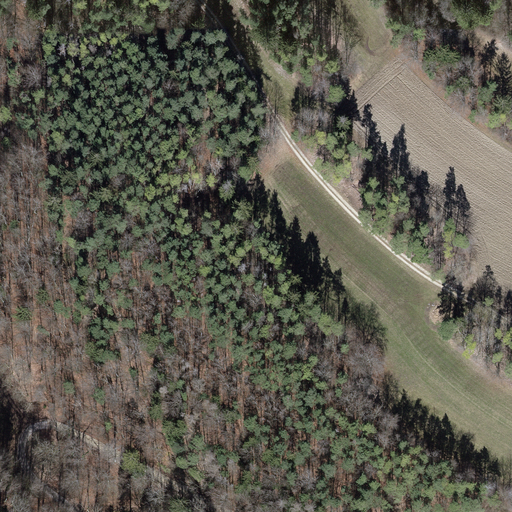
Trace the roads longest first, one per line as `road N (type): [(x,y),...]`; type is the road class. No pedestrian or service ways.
road 1 (track): [(192,0),(240,47),(286,138),(341,206),(511,328)]
road 2 (track): [(50,422),(228,511)]
road 3 (track): [(50,422),(31,426),(20,454),(37,484),(75,511)]
